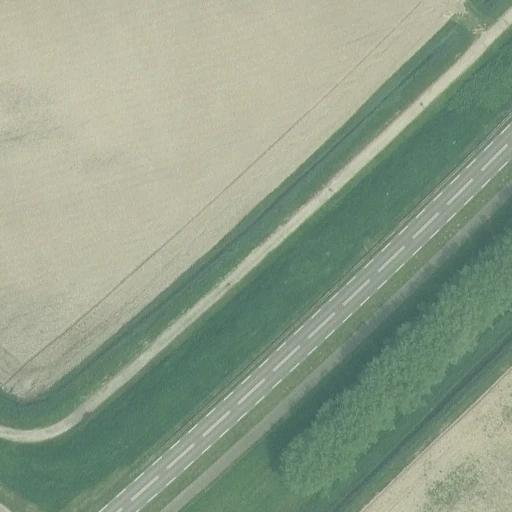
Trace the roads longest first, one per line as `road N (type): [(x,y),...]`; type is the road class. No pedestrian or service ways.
road 1 (track): [(0,433),(37,436),(73,420),(511,14)]
road 2 (secondary): [(118,511),(511,141)]
